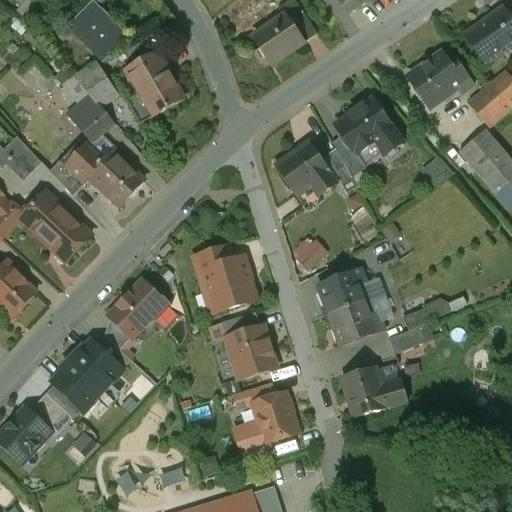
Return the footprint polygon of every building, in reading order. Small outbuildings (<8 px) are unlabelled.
[(37,0),(31,0),(26,6),(33,12),(40,2),(37,0)] [(317,36),(292,0),(277,10),(283,18),(284,18),(303,46),(317,36)] [(353,0),(334,0),(344,9),(353,0)] [(40,2),(33,12),(39,17),(47,8),(40,2)] [(93,4),(67,29),(99,62),(104,58),(107,60),(128,39),(93,4)] [(511,24),(502,10),(464,37),(485,67),(511,47),(511,24)] [(283,18),(253,39),(272,67),(303,46),(284,18),(283,18)] [(156,54),(124,73),(142,103),(151,119),(152,120),(184,102),(156,54)] [(441,55),(407,79),(430,111),(460,89),(464,95),(473,88),(456,64),(450,68),(441,55)] [(95,65),(73,79),(84,92),(102,81),(104,79),(95,65)] [(511,109),(511,82),(505,75),(489,88),(509,112),(511,109)] [(102,81),(84,92),(100,109),(101,111),(118,100),(111,89),(109,90),(102,81)] [(509,112),(489,88),(468,106),(488,130),(509,112)] [(118,100),(101,111),(108,119),(123,109),(118,100)] [(373,102),(337,127),(344,137),(357,157),(376,144),(386,159),(404,146),(373,102)] [(142,103),(130,109),(140,126),(151,119),(142,103)] [(91,116),(82,105),(68,117),(91,145),(114,126),(108,119),(101,111),(100,109),(91,116)] [(511,162),(486,133),(460,156),(496,199),(511,185),(511,162)] [(357,157),(344,137),(332,146),(336,153),(352,181),(366,170),(357,157)] [(41,165),(16,139),(3,153),(2,154),(8,159),(3,163),(6,165),(4,166),(23,184),(41,165)] [(309,147),(278,169),(297,196),(298,197),(313,186),(321,197),(337,186),(321,163),(327,159),(328,158),(319,145),(311,150),(309,147)] [(114,151),(101,164),(88,152),(69,172),(60,164),(59,164),(83,187),(90,181),(119,209),(143,183),(124,165),(126,162),(114,151)] [(352,181),(336,153),(328,158),(327,159),(347,195),(357,190),(352,181)] [(83,187),(59,164),(50,174),(73,199),(83,187)] [(511,210),(511,185),(496,199),(509,214),(511,210)] [(313,186),(298,197),(297,196),(294,198),(302,211),(321,197),(313,186)] [(2,199),(0,196),(0,217),(9,207),(1,200),(2,199)] [(24,217),(20,221),(21,222),(35,235),(61,207),(52,198),(44,207),(39,202),(24,217)] [(24,217),(11,205),(9,207),(0,217),(0,239),(1,241),(2,241),(21,222),(20,221),(24,217)] [(61,207),(35,235),(66,264),(90,239),(69,219),(71,217),(61,207)] [(311,236),(298,251),(317,267),(330,253),(311,236)] [(168,246),(158,256),(162,259),(171,250),(168,246)] [(228,249),(197,258),(202,274),(233,264),(228,249)] [(233,264),(202,274),(204,279),(199,281),(204,296),(209,295),(215,315),(256,302),(243,260),(233,264)] [(7,264),(0,271),(0,307),(12,319),(36,295),(15,275),(17,273),(7,264)] [(355,274),(317,288),(329,318),(366,304),(361,290),(367,287),(361,272),(355,274)] [(142,285),(110,318),(133,340),(152,320),(155,323),(170,308),(163,302),(161,304),(142,285)] [(366,304),(329,318),(340,349),(378,334),(384,331),(379,316),(372,319),(366,304)] [(425,311),(403,320),(408,334),(419,329),(430,325),(425,311)] [(255,316),(221,326),(226,341),(260,330),(255,316)] [(226,341),(225,341),(238,383),(277,371),(263,329),(260,330),(226,341)] [(408,334),(388,342),(394,357),(425,345),(419,329),(408,334)] [(131,364),(106,340),(97,350),(122,373),(131,364)] [(97,350),(91,344),(80,356),(78,354),(70,363),(105,394),(123,374),(122,373),(97,350)] [(105,394),(70,363),(62,371),(64,373),(53,384),(56,388),(82,411),(85,415),(105,394)] [(375,370),(341,381),(354,421),(388,411),(381,390),(375,370)] [(401,384),(381,390),(388,411),(407,404),(401,384)] [(272,386),(246,394),(245,402),(247,408),(252,406),(276,399),(272,386)] [(82,411),(56,388),(47,397),(73,421),(82,411)] [(246,394),(233,398),(237,411),(247,408),(245,402),(246,394)] [(276,399),(252,406),(265,447),(298,436),(285,396),(276,399)] [(47,397),(30,416),(51,436),(55,439),(73,421),(47,397)] [(26,412),(0,439),(0,444),(23,466),(34,454),(35,455),(45,444),(44,443),(51,436),(30,416),(26,412)] [(86,457),(97,446),(84,435),(74,447),(86,457)] [(280,511),(271,485),(250,492),(256,511),(280,511)] [(188,511),(256,511),(250,492),(188,511)]
